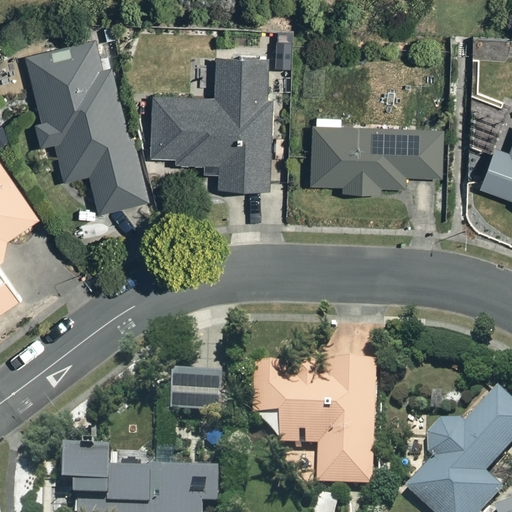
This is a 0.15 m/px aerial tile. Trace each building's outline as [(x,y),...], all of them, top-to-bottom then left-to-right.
[(106,71),(98,41),(28,60),(45,124),(38,126),(44,149),(57,146),(67,183),(91,177),(102,216),(149,203),(113,69),(106,71)] [(278,69),(292,70),(293,42),(279,41),(278,69)] [(270,60),(217,59),(216,98),(153,97),(152,159),(177,159),(177,165),(221,165),(221,189),(273,190),(274,101),(269,101),(270,60)] [(506,112),(485,104),(470,144),(491,152),(506,112)] [(445,131),(315,128),(313,186),(345,187),(345,194),(382,195),(382,189),(408,190),(408,177),(444,178),(445,131)] [(511,154),(511,156),(497,151),(481,191),(511,203),(511,154)] [(41,221),(0,160),(0,315),(22,300),(0,267),(0,265),(6,261),(9,243),(41,221)] [(377,488),(379,365),(329,365),(329,369),(260,367),(259,420),(286,421),(286,447),(323,448),(322,487),(377,488)] [(227,377),(177,376),(176,417),(226,418),(227,377)] [(511,452),(511,397),(504,390),(469,427),(464,423),(445,424),(430,438),(432,457),(437,462),(410,492),(432,511),(487,511),(506,492),(490,477),(511,452)] [(143,462),(117,462),(117,456),(74,455),(73,492),(84,492),(83,511),(207,511),(208,508),(224,509),(224,476),(143,474),(143,462)] [(342,511),(345,505),(321,497),(316,511),(342,511)]
